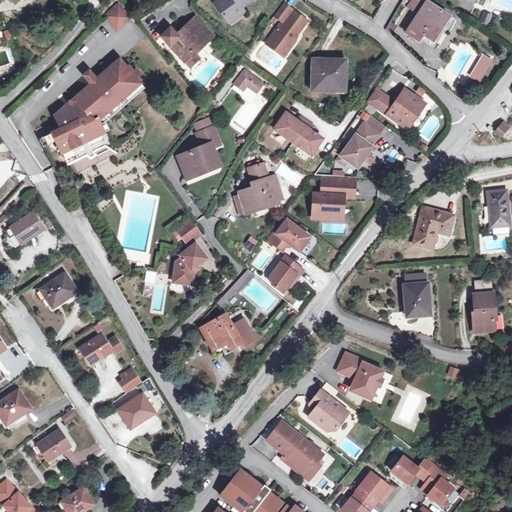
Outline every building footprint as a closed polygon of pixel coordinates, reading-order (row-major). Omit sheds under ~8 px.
[(219,0),(215,3),(228,21),(244,9),(242,8),(252,0),(219,0)] [(407,33),(419,41),(423,34),(433,41),(450,15),(425,0),(413,0),(409,7),(419,15),(407,33)] [(286,45),(290,48),(295,41),(293,40),(308,21),(292,9),(284,3),(274,16),(282,22),(270,38),(275,42),(271,48),(279,54),(286,45)] [(132,19),(119,5),(107,17),(119,31),(132,19)] [(244,9),(228,21),(230,24),(246,12),(244,9)] [(492,16),(485,13),(481,22),(489,24),(492,16)] [(161,37),(185,61),(194,52),(196,54),(210,40),(202,33),(192,22),(182,33),(183,35),(180,38),(178,36),(170,28),(161,37)] [(207,29),(202,33),(210,40),(214,36),(207,29)] [(266,44),(271,48),(275,42),(270,38),(266,44)] [(283,57),(290,48),(286,45),(279,54),(283,57)] [(194,52),(185,61),(192,68),(201,60),(196,54),(194,52)] [(473,66),(485,72),(493,58),(481,52),(473,66)] [(99,78),(93,83),(56,117),(62,129),(40,139),(44,147),(57,141),(64,154),(88,143),(92,147),(103,141),(100,122),(143,84),(121,59),(99,78)] [(347,93),(348,60),(313,59),(312,92),(347,93)] [(473,67),(468,74),(479,80),(483,73),(473,67)] [(86,74),(93,83),(99,78),(92,70),(86,74)] [(251,80),(253,77),(246,72),(236,85),(244,91),(248,85),(259,93),(261,89),(252,83),(254,81),(251,80)] [(264,84),(253,77),(251,80),(254,81),(252,83),(261,89),(264,84)] [(418,100),(417,93),(406,86),(400,95),(401,99),(397,100),(385,92),(377,104),(403,122),(406,118),(412,122),(424,104),(418,100)] [(377,104),(385,92),(378,87),(369,99),(377,104)] [(418,100),(424,104),(427,100),(417,93),(418,100)] [(372,113),(366,109),(362,115),(368,119),(372,113)] [(288,113),(277,130),(315,154),(326,138),(314,130),(316,126),(303,117),(300,121),(288,113)] [(367,121),(383,132),(387,125),(371,115),(367,121)] [(406,118),(403,122),(410,126),(412,122),(406,118)] [(211,119),(197,124),(200,133),(214,127),(211,119)] [(344,154),(351,159),(359,164),(363,164),(367,157),(371,151),(376,144),(374,144),(383,132),(367,121),(366,121),(344,154)] [(502,121),(494,131),(499,135),(508,125),(502,121)] [(179,157),(187,177),(199,172),(201,175),(209,172),(207,169),(220,163),(214,149),(222,145),(215,127),(214,127),(200,133),(198,134),(203,147),(179,157)] [(87,155),(74,162),(79,173),(117,154),(105,146),(94,151),(96,156),(92,158),(87,155)] [(371,151),(367,157),(373,162),(377,155),(371,151)] [(348,163),(351,159),(344,154),(341,159),(348,163)] [(222,166),(220,163),(207,169),(209,172),(222,166)] [(245,202),(249,213),(262,209),(261,206),(279,201),(272,177),(269,178),(265,164),(249,169),(254,184),(255,188),(245,191),(240,192),(243,203),(245,202)] [(199,172),(187,177),(188,180),(201,175),(199,172)] [(278,175),(272,177),(279,201),(285,199),(278,175)] [(338,180),(322,179),(322,194),(315,193),(314,217),(331,218),(339,214),(343,207),(344,196),(344,195),(347,195),(348,185),(338,185),(338,180)] [(344,195),(344,196),(355,197),(356,181),(338,180),(338,185),(348,185),(347,195),(344,195)] [(507,192),(490,193),(492,227),(494,226),(509,225),(510,225),(507,192)] [(280,204),(279,201),(261,206),(262,209),(280,204)] [(83,208),(80,204),(72,209),(75,213),(83,208)] [(339,214),(331,218),(343,218),(343,207),(339,214)] [(453,216),(425,209),(416,243),(432,247),(437,231),(449,234),(453,216)] [(11,227),(15,233),(13,234),(19,243),(31,235),(32,236),(42,229),(32,213),(11,227)] [(190,240),(201,232),(190,217),(177,227),(187,240),(190,240)] [(276,232),(269,240),(283,251),(288,245),(289,243),(292,245),(300,251),(308,241),(307,234),(288,219),(277,233),(276,232)] [(509,225),(494,226),(495,233),(509,232),(509,225)] [(244,243),(252,249),(258,240),(249,235),(244,243)] [(195,270),(201,266),(209,259),(198,244),(183,256),(185,258),(179,263),(175,283),(194,285),(197,272),(195,270)] [(286,256),(282,262),(288,267),(292,261),(286,256)] [(295,282),(304,270),(292,261),(288,267),(282,262),(271,276),(272,284),(284,293),(290,285),(293,281),(295,282)] [(245,275),(251,280),(256,275),(250,270),(245,275)] [(41,289),(45,295),(44,296),(51,306),(58,302),(59,304),(76,292),(64,274),(41,289)] [(240,293),(251,280),(245,275),(239,282),(241,284),(236,290),(233,288),(219,304),(224,309),(238,292),(240,293)] [(407,276),(407,286),(426,284),(425,275),(407,276)] [(426,284),(407,286),(405,286),(408,316),(431,315),(428,284),(426,284)] [(477,312),(474,313),(476,331),(495,330),(494,313),(495,312),(494,294),(475,295),(477,312)] [(202,328),(214,350),(228,343),(231,348),(242,342),(233,326),(227,315),(202,328)] [(245,320),(233,326),(242,342),(244,346),(256,339),(245,320)] [(81,347),(86,353),(84,355),(89,363),(102,355),(103,357),(113,350),(115,354),(124,348),(116,336),(108,341),(102,333),(81,347)] [(228,343),(214,350),(217,356),(231,348),(228,343)] [(372,389),(375,391),(378,384),(382,375),(385,369),(364,360),(365,359),(347,351),(339,369),(356,377),(358,382),(356,388),(360,390),(359,392),(369,396),(372,389)] [(458,369),(448,365),(446,373),(455,377),(458,369)] [(122,374),(125,379),(135,372),(132,367),(122,374)] [(135,372),(125,379),(120,383),(127,392),(142,382),(135,372)] [(343,405),(321,389),(312,400),(315,402),(318,405),(314,410),(309,416),(328,430),(337,429),(346,417),(339,412),(343,405)] [(0,401),(0,415),(5,423),(12,418),(14,420),(31,408),(18,390),(0,401)] [(154,412),(142,395),(119,409),(131,427),(154,412)] [(350,411),(343,405),(339,412),(346,417),(350,411)] [(63,422),(74,417),(71,411),(60,416),(63,422)] [(324,454),(283,420),(268,439),(285,454),(282,458),(310,479),(321,465),(317,462),(324,454)] [(38,444),(42,449),(41,450),(47,460),(59,451),(61,453),(71,446),(60,429),(38,444)] [(427,457),(419,466),(404,455),(391,472),(407,484),(408,482),(417,471),(422,475),(433,462),(428,458),(427,457)] [(445,478),(449,474),(433,462),(422,475),(429,480),(423,487),(430,493),(429,494),(442,504),(456,486),(445,478)] [(327,470),(321,465),(310,479),(316,484),(327,470)] [(270,490),(264,486),(243,469),(223,495),(245,511),(247,509),(251,511),(276,511),(285,502),(270,490)] [(387,497),(394,487),(373,471),(357,491),(358,491),(375,504),(380,498),(383,494),(387,497)] [(391,472),(389,474),(405,486),(407,484),(391,472)] [(0,488),(0,498),(12,489),(7,483),(0,488)] [(82,511),(95,504),(83,488),(61,502),(67,511),(82,511)] [(32,511),(12,489),(0,498),(0,504),(7,511),(32,511)] [(375,504),(358,491),(353,497),(343,508),(348,511),(370,511),(371,511),(370,510),(375,504)]
